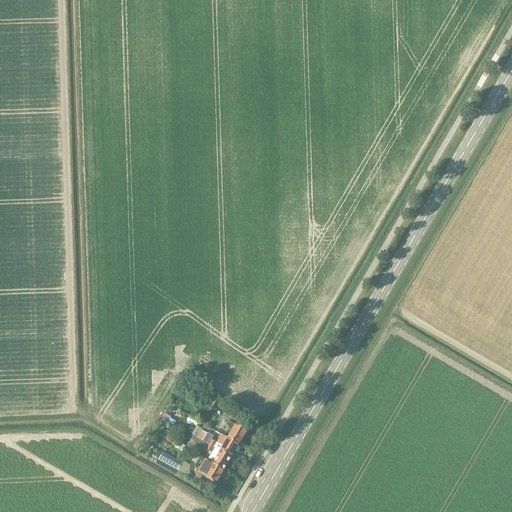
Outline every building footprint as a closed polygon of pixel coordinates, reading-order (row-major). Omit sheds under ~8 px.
[(185,381),(177,376),(172,384),(180,389),(185,381)] [(202,400),(198,405),(209,412),(212,406),(202,400)] [(238,445),(245,431),(230,423),(228,427),(230,432),(227,438),(238,445)] [(207,433),(202,441),(204,442),(230,458),(238,445),(227,438),(221,435),(216,443),(211,440),(213,436),(207,433)] [(150,438),(143,435),(138,444),(145,448),(150,438)] [(223,471),(230,458),(204,442),(200,448),(204,450),(205,449),(211,453),(216,456),(212,464),(223,471)] [(162,452),(158,459),(176,470),(180,463),(162,452)] [(223,471),(212,464),(204,460),(196,473),(215,484),(223,471)]
